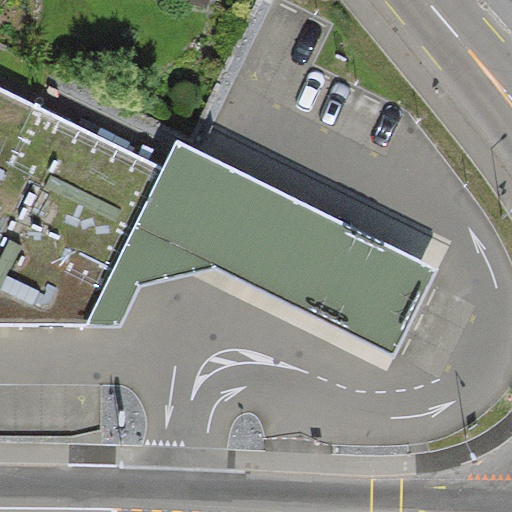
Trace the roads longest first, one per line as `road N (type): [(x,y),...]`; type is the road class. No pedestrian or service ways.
road 1 (secondary): [(511,471),(475,489),(425,498),(230,511)]
road 2 (primary): [(511,102),(423,0)]
